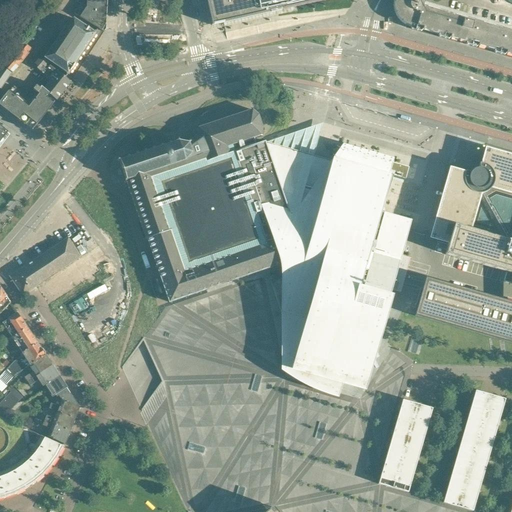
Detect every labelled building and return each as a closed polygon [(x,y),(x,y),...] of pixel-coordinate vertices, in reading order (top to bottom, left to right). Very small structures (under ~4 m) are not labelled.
[(107,16),(107,0),(76,0),(76,1),(81,4),(74,14),(104,32),(106,29),(106,23),(106,16),(107,16)] [(222,23),(255,16),(265,14),(289,8),(296,7),(326,0),(206,0),(209,15),(211,24),(212,25),(213,25),(222,23)] [(393,0),(394,2),(393,8),(395,12),(397,17),(397,18),(399,19),(401,22),(405,26),(484,48),(511,55),(511,28),(491,23),(424,4),(423,1),(419,1),(419,0),(393,0)] [(97,34),(74,19),(68,28),(67,27),(44,58),(68,75),(77,62),(77,61),(84,51),(97,34)] [(23,41),(15,51),(25,58),(32,49),(23,41)] [(15,51),(9,59),(19,66),(24,59),(25,58),(15,51)] [(44,68),(48,63),(41,57),(33,66),(37,68),(41,72),(44,68)] [(9,59),(3,67),(13,73),(19,66),(9,59)] [(44,68),(41,72),(44,74),(64,91),(70,82),(48,63),(44,68)] [(0,91),(13,73),(3,67),(0,70),(0,91)] [(64,91),(44,74),(41,79),(38,82),(38,83),(45,88),(44,89),(57,100),(64,91)] [(37,125),(53,104),(56,100),(57,100),(44,89),(45,88),(38,83),(37,84),(34,89),(27,97),(14,86),(9,93),(8,92),(0,101),(0,106),(19,121),(32,130),(31,131),(32,131),(37,125)] [(252,177),(234,172),(226,147),(253,138),(260,136),(262,128),(257,115),(252,110),(198,128),(197,136),(187,143),(179,141),(179,139),(177,139),(178,142),(171,144),(170,141),(168,142),(169,144),(162,147),(162,144),(160,144),(161,147),(154,149),(153,147),(152,147),(153,150),(146,152),(145,150),(144,150),(145,153),(138,155),(137,152),(136,153),(136,155),(130,158),(129,155),(127,155),(128,158),(120,161),(117,159),(117,161),(120,162),(125,179),(124,182),(126,183),(126,182),(140,222),(147,240),(148,239),(169,302),(282,264),(268,225),(265,226),(259,208),(262,206),(252,177)] [(0,147),(3,143),(10,134),(0,125),(0,147)] [(253,138),(226,147),(234,172),(252,177),(262,206),(259,208),(265,226),(268,225),(282,264),(282,266),(282,268),(282,278),(274,281),(274,282),(282,305),(282,315),(282,328),(282,371),(310,388),(312,384),(338,397),(339,392),(341,385),(342,381),(351,379),(351,383),(352,385),(364,383),(365,383),(365,377),(366,361),(368,333),(378,336),(379,336),(388,302),(392,290),(400,293),(410,258),(401,256),(409,228),(411,221),(377,211),(385,184),(387,184),(389,176),(405,181),(406,178),(409,167),(390,162),(391,159),(344,146),(332,161),(330,164),(312,159),(313,157),(312,156),(312,157),(265,143),(265,142),(256,145),(254,138),(253,138)] [(511,159),(487,153),(486,156),(484,164),(482,164),(481,164),(479,164),(479,169),(470,174),(466,171),(464,173),(464,176),(452,172),(436,228),(434,235),(447,238),(449,241),(445,255),(506,272),(511,273),(511,159)] [(415,190),(420,180),(411,175),(406,186),(415,190)] [(106,192),(94,195),(96,203),(108,200),(106,192)] [(96,206),(100,222),(115,218),(111,202),(96,206)] [(124,259),(137,249),(124,232),(111,241),(124,259)] [(23,295),(80,257),(68,238),(10,277),(23,295)] [(72,305),(89,335),(106,325),(91,329),(131,305),(124,280),(119,272),(109,277),(108,278),(68,302),(73,311),(72,305)] [(511,273),(506,272),(506,273),(503,281),(503,282),(504,282),(511,284),(511,273)] [(511,303),(425,279),(421,291),(417,307),(414,316),(511,344),(511,303)] [(511,335),(506,337),(425,351),(423,351),(421,352),(420,352),(418,353),(417,354),(409,357),(396,363),(391,366),(387,369),(383,372),(379,375),(375,379),(371,383),(346,408),(286,391),(284,384),(282,373),(267,303),(265,298),(262,297),(260,305),(253,304),(255,295),(229,287),(208,294),(199,297),(166,309),(161,313),(146,333),(147,336),(124,368),(127,375),(133,390),(153,431),(189,511),(193,511),(261,511),(273,503),(280,511),(469,511),(431,501),(387,489),(387,487),(378,484),(379,480),(361,475),(356,473),(350,472),(365,448),(395,401),(399,395),(404,390),(408,384),(414,380),(419,376),(425,372),(430,369),(436,366),(443,364),(449,362),(488,356),(511,351),(511,335)] [(1,290),(0,289),(0,313),(10,303),(1,290)] [(27,328),(17,313),(3,323),(12,338),(27,328)] [(37,344),(27,328),(12,338),(13,339),(8,342),(4,347),(9,354),(18,347),(22,354),(37,344)] [(30,366),(45,356),(37,344),(22,354),(24,356),(15,361),(0,376),(0,379),(6,384),(14,376),(16,377),(21,372),(30,366)] [(28,382),(52,366),(45,356),(30,366),(33,372),(25,377),(28,382)] [(59,376),(52,366),(28,382),(30,386),(39,381),(43,386),(44,385),(44,386),(59,376)] [(70,393),(59,376),(44,386),(52,397),(55,395),(56,397),(57,397),(59,396),(61,399),(62,398),(70,393)] [(447,489),(443,503),(458,507),(473,511),(477,497),(481,483),(485,469),(489,455),(493,441),(497,427),(501,413),(505,399),(490,395),(475,391),(471,405),(467,419),(463,433),(459,447),(455,461),(451,475),(447,489)] [(0,410),(5,415),(19,401),(11,393),(0,403),(0,410)] [(49,409),(57,412),(75,419),(79,408),(70,393),(62,398),(61,399),(59,396),(57,397),(56,397),(53,404),(52,404),(49,409)] [(386,456),(380,478),(395,483),(410,487),(416,465),(420,451),(424,437),(428,423),(431,412),(432,409),(430,408),(426,407),(417,404),(408,402),(402,400),(398,414),(394,428),(390,442),(386,456)] [(49,409),(45,420),(70,430),(75,419),(57,412),(49,409)] [(61,452),(64,447),(0,417),(0,499),(1,499),(4,499),(10,497),(14,495),(17,494),(23,491),(28,488),(34,484),(38,480),(42,477),(46,473),(50,469),(53,465),(56,461),(59,456),(61,452)] [(45,420),(39,433),(47,437),(65,444),(70,430),(45,420)] [(379,480),(378,484),(387,487),(393,489),(408,493),(410,487),(395,483),(380,478),(379,480)]
